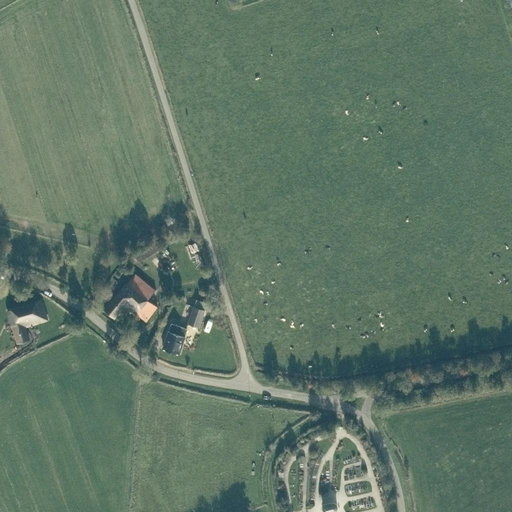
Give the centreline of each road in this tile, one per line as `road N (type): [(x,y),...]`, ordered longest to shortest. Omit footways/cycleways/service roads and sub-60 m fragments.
road 1 (unclassified): [(245,387),(243,358),(130,0)]
road 2 (unclassified): [(0,270),(61,294),(151,364),(245,387)]
road 3 (unclassified): [(376,390),(511,364)]
